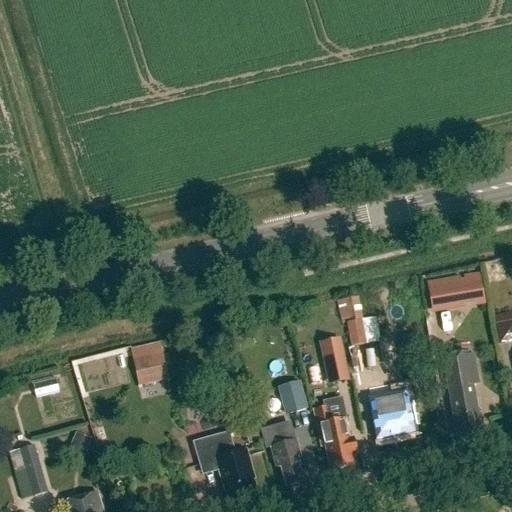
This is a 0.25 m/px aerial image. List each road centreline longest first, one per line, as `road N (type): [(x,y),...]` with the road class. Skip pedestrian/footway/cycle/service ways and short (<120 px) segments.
road 1 (primary): [(0,302),(511,181)]
road 2 (unclassified): [(361,511),(511,466)]
